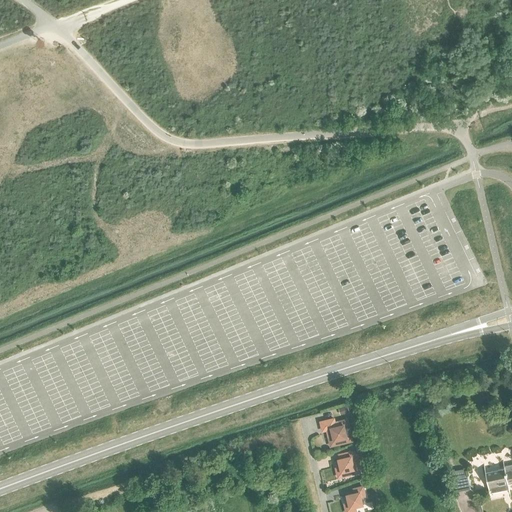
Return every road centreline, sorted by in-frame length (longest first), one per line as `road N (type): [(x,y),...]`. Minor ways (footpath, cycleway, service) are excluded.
road 1 (unknown): [(0,322),(463,138)]
road 2 (tertiary): [(0,489),(426,342)]
road 3 (unknown): [(123,100),(113,128),(117,144),(133,155),(192,143)]
